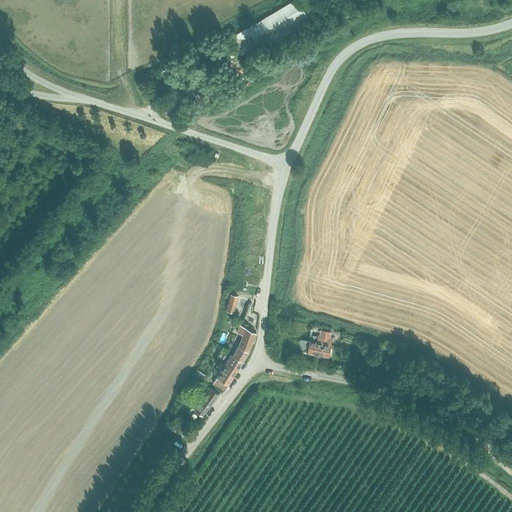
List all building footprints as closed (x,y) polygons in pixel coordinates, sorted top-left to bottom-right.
[(300,0),(296,0),(230,37),(239,55),(269,38),(272,44),(276,42),(273,36),(309,16),(300,0)] [(345,9),(335,14),(338,21),(349,16),(345,9)] [(165,69),(159,71),(166,87),(172,84),(165,69)] [(227,309),(234,311),(239,295),(232,293),(227,309)] [(257,333),(241,324),(237,331),(243,334),(233,355),(243,361),(257,333)] [(329,356),(332,339),(332,338),(330,338),(332,332),(321,330),(320,336),(319,335),(319,337),(314,336),(313,341),(300,339),(298,350),(329,356)] [(228,384),(243,361),(233,355),(231,354),(225,364),(226,365),(223,370),(221,369),(213,382),(224,389),(228,384)] [(197,375),(194,379),(200,384),(203,380),(197,375)] [(210,388),(194,410),(203,417),(219,395),(210,388)] [(180,399),(186,403),(193,393),(187,389),(180,399)]
